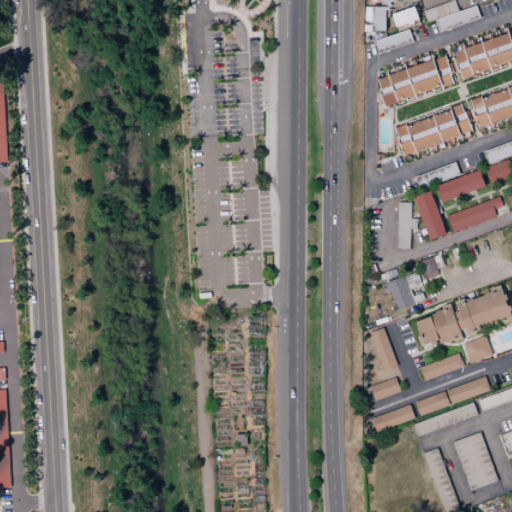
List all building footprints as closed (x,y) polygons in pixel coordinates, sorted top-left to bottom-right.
[(418,20),(413,7),(390,14),(395,28),(418,20)] [(452,53),(459,77),(511,61),(511,32),(458,48),(459,51),(452,53)] [(375,78),(383,104),(452,83),(444,57),(375,78)] [(511,85),(468,99),(476,127),(511,115),(511,85)] [(401,155),(470,134),(462,106),(393,127),(401,155)] [(511,153),(511,141),(482,149),(485,161),(511,153)] [(488,183),(511,178),(507,161),(484,166),(488,183)] [(441,202),(484,186),(478,170),(435,186),(441,202)] [(426,240),(443,236),(431,191),(414,195),(426,240)] [(493,209),(501,207),(499,198),(445,214),(450,231),(496,218),(493,209)] [(410,202),(396,202),(395,249),(408,249),(409,228),(415,228),(415,218),(409,218),(410,202)] [(423,280),(437,277),(432,257),(418,261),(423,280)] [(423,302),(416,273),(386,281),(393,309),(423,302)] [(412,321),(424,351),(511,318),(500,287),(412,321)] [(383,372),(396,366),(382,328),(368,333),(383,372)] [(490,357),(485,337),(462,342),(467,362),(490,357)] [(422,379),(462,368),(458,354),(418,366),(422,379)] [(489,391),(484,377),(413,401),(418,415),(489,391)] [(399,392),(395,378),(368,386),(373,401),(399,392)] [(511,398),(511,386),(481,397),(484,408),(511,398)] [(0,487),(8,487),(5,389),(0,389),(0,487)] [(416,436),(476,415),(472,403),(411,423),(416,436)] [(374,431),(413,419),(409,405),(370,417),(374,431)] [(496,481),(479,432),(451,442),(468,490),(496,481)] [(423,452),(437,497),(451,493),(437,448),(423,452)]
